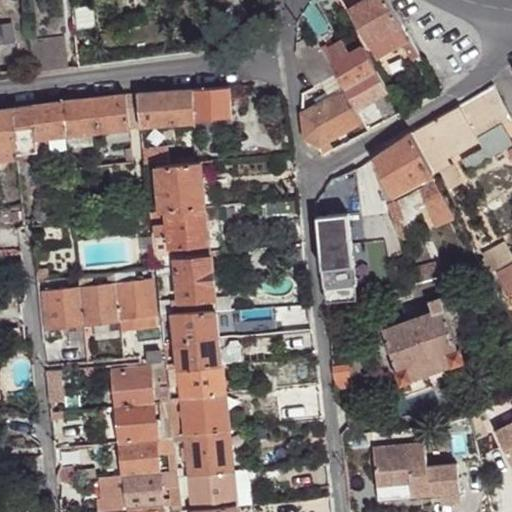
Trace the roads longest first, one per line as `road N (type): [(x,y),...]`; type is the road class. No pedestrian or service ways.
road 1 (residential): [(340,511),(307,177)]
road 2 (residential): [(0,93),(243,64),(289,43)]
road 3 (residential): [(22,231),(51,511)]
road 4 (residential): [(307,177),(497,62)]
road 5 (residential): [(307,177),(289,43)]
